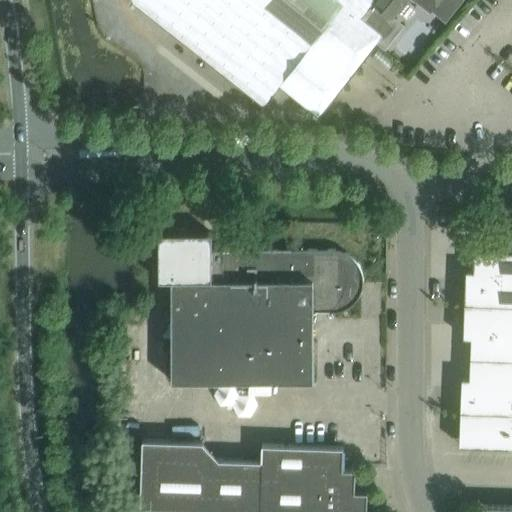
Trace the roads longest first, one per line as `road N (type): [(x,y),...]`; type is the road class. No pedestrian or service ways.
road 1 (unclassified): [(410,179),(375,160),(337,155),(20,156)]
road 2 (secondary): [(38,511),(24,433),(20,156)]
road 3 (unclassified): [(423,511),(409,457),(410,179)]
road 4 (secondary): [(20,156),(6,0)]
